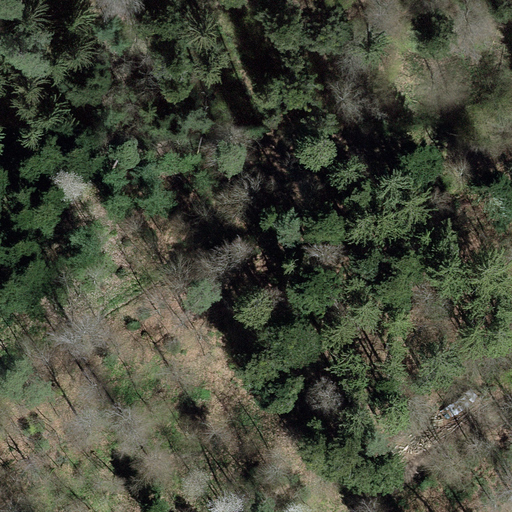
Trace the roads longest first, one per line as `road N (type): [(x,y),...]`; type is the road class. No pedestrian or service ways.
road 1 (track): [(0,373),(335,177),(511,139)]
road 2 (track): [(369,511),(511,404)]
